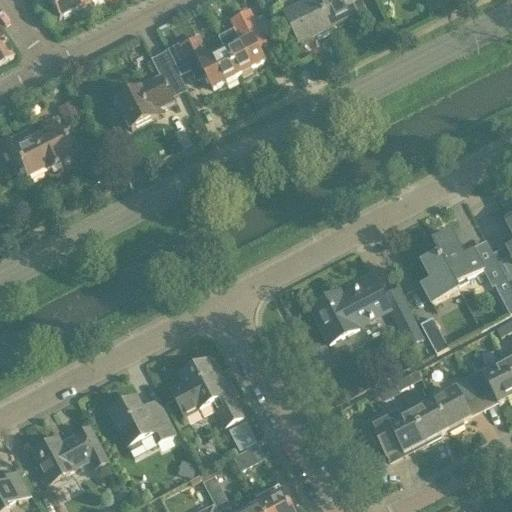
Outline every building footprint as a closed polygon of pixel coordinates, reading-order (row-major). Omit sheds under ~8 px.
[(81,10),(76,0),(47,0),(58,22),(81,10)] [(76,0),(81,10),(101,0),(76,0)] [(333,33),(318,4),(306,9),(301,0),(281,0),(278,2),(302,48),(333,33)] [(324,0),(318,4),(333,33),(357,20),(347,0),(324,0)] [(236,43),(225,49),(240,80),(266,67),(259,53),(267,49),(262,39),(274,33),(266,16),(254,22),(251,16),(233,24),(237,31),(244,45),(238,48),(236,43)] [(0,67),(12,60),(0,37),(0,67)] [(225,49),(223,50),(213,55),(216,59),(210,62),(199,39),(168,53),(181,79),(194,73),(199,83),(207,79),(214,93),(240,80),(225,49)] [(161,82),(117,104),(132,133),(159,120),(157,116),(176,106),(173,101),(188,94),(167,54),(150,62),(161,82)] [(45,136),(30,144),(45,174),(47,177),(62,169),(60,166),(72,160),(53,122),(41,129),(45,136)] [(45,174),(30,144),(15,151),(11,143),(1,148),(12,169),(16,167),(25,184),(45,174)] [(457,289),(485,274),(474,254),(465,259),(452,235),(435,245),(438,250),(437,251),(457,289)] [(457,289),(437,251),(420,260),(433,283),(423,288),(434,308),(460,294),(457,289)] [(511,319),(511,293),(506,283),(495,289),(511,320),(511,319)] [(340,295),(310,311),(330,349),(360,333),(359,331),(391,314),(375,284),(343,301),(340,295)] [(411,317),(394,326),(408,350),(413,347),(417,353),(424,349),(422,344),(425,342),(411,317)] [(433,321),(421,328),(437,358),(449,351),(433,321)] [(511,336),(511,324),(496,333),(501,342),(511,336)] [(482,373),(468,381),(479,403),(492,396),(499,408),(508,403),(510,406),(511,404),(511,378),(505,364),(494,370),(491,363),(480,369),(482,373)] [(185,386),(169,394),(183,423),(200,415),(199,412),(219,402),(223,409),(215,413),(224,430),(243,420),(223,384),(219,386),(207,364),(180,378),(185,386)] [(417,375),(395,387),(400,396),(422,384),(417,375)] [(479,403),(468,381),(453,390),(455,393),(445,398),(443,396),(432,402),(449,434),(451,436),(464,430),(463,427),(471,423),(465,410),(479,403)] [(136,401),(110,415),(128,450),(151,438),(156,447),(175,437),(164,415),(148,424),(136,401)] [(449,434),(432,402),(421,408),(410,414),(428,448),(442,441),(440,439),(449,434)] [(428,448),(410,414),(388,424),(387,423),(372,431),(383,453),(398,445),(405,457),(413,453),(414,456),(428,448)] [(245,425),(234,430),(245,450),(256,445),(245,425)] [(59,441),(37,453),(44,466),(40,468),(51,488),(76,474),(75,472),(90,464),(95,472),(108,465),(89,430),(77,437),(78,440),(63,449),(59,441)] [(258,448),(234,461),(241,476),(266,463),(258,448)] [(183,465),(179,478),(193,482),(197,468),(183,465)] [(212,474),(199,481),(216,511),(227,511),(231,510),(212,474)] [(0,511),(8,511),(20,505),(20,506),(31,500),(19,476),(6,483),(8,486),(0,490),(0,511)] [(259,507),(261,511),(291,511),(279,488),(255,501),(258,507),(259,507)]
